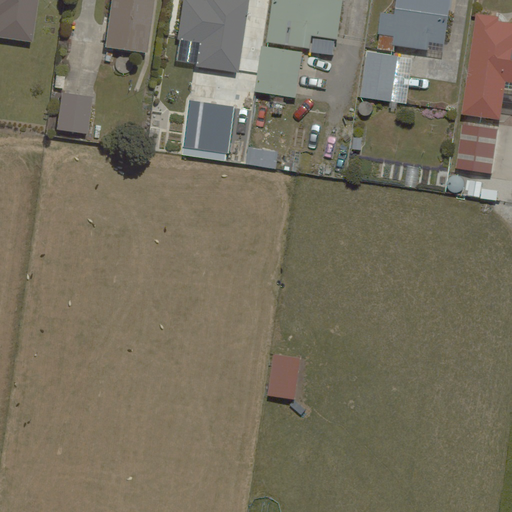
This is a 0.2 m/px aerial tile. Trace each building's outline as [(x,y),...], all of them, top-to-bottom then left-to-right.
[(0,0),(0,39),(34,44),(40,0),(0,0)] [(156,0),(114,0),(107,50),(148,56),(156,0)] [(249,4),(223,0),(186,0),(180,41),(200,44),(196,67),(239,74),(249,4)] [(348,0),(277,0),(271,43),(314,50),(316,38),(342,42),(348,0)] [(401,0),(399,21),(384,19),(380,45),(444,54),(452,0),(401,0)] [(511,22),(478,18),(464,118),(503,124),(509,83),(511,83),(511,22)] [(303,55),(266,49),(259,93),(296,100),(303,55)] [(414,62),(370,55),(363,97),(407,104),(414,62)] [(92,97),(64,93),(58,131),(87,135),(92,97)] [(499,133),(465,128),(458,170),(492,175),(499,133)] [(488,183),(471,180),(469,196),(485,198),(488,183)] [(303,363),(275,359),(270,394),(298,398),(303,363)]
